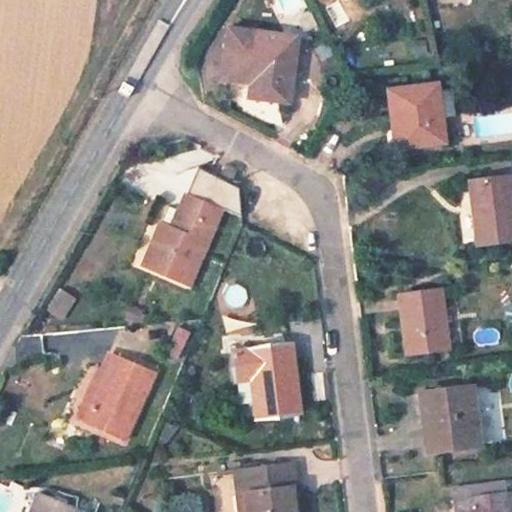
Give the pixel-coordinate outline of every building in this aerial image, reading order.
[(265,0),(280,34),(310,21),(300,0),(265,0)] [(224,78),(254,82),(253,96),(289,100),(297,40),(229,32),(224,78)] [(435,141),(429,83),(382,88),(388,145),(435,141)] [(235,185),(241,169),(227,163),(221,179),(235,185)] [(508,235),(500,173),(460,177),(467,241),(508,235)] [(178,284),(213,207),(182,192),(167,225),(156,221),(136,264),(178,284)] [(245,303),(242,281),(220,285),(224,307),(245,303)] [(59,316),(69,293),(51,285),(41,308),(59,316)] [(445,349),(437,290),(397,295),(405,353),(445,349)] [(297,412),(289,349),(235,354),(237,378),(253,379),(256,415),(297,412)] [(119,436),(148,368),(108,352),(79,419),(119,436)] [(475,445),(468,388),(420,393),(426,451),(475,445)] [(289,511),(285,468),(243,474),(246,511),(289,511)] [(503,511),(501,489),(451,494),(452,511),(503,511)] [(63,511),(66,506),(39,493),(29,511),(63,511)]
